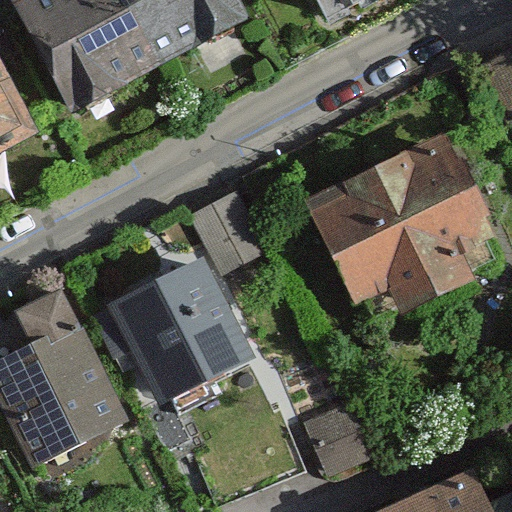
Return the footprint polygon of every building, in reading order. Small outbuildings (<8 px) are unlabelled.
[(154,75),(114,0),(1,0),(0,1),(0,13),(60,126),(154,75)] [(240,30),(223,0),(114,0),(154,75),(240,30)] [(395,0),(310,0),(326,33),(395,0)] [(511,45),(479,61),(507,121),(511,118),(511,45)] [(0,153),(26,140),(0,88),(0,153)] [(450,135),(297,201),(355,332),(507,266),(450,135)] [(236,194),(160,233),(180,272),(208,258),(256,233),(236,194)] [(180,272),(111,307),(160,404),(258,354),(208,258),(180,272)] [(66,289),(0,320),(0,393),(37,469),(132,423),(66,289)] [(350,404),(305,426),(332,484),(377,463),(350,404)] [(486,511),(461,462),(361,511),(486,511)]
